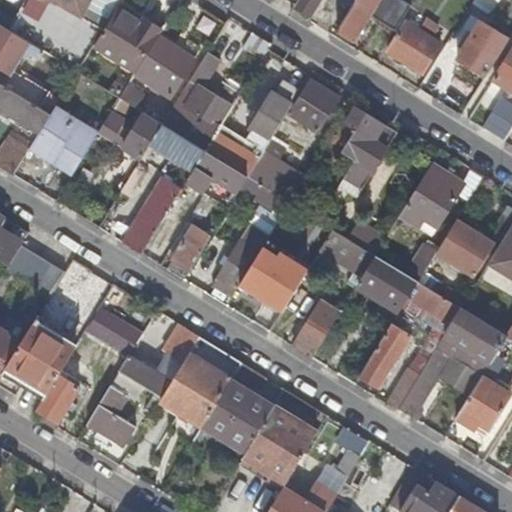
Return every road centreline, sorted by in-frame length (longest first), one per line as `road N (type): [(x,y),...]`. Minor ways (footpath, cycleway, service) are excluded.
road 1 (residential): [(511,511),(0,195)]
road 2 (residential): [(232,0),(511,170)]
road 3 (residential): [(145,511),(0,421)]
